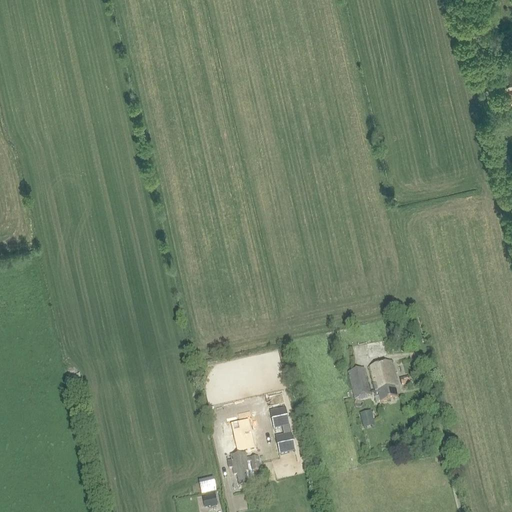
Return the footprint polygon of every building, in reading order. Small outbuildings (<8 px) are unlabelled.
[(498,69),(500,75),(507,74),(505,67),(498,69)] [(511,72),(507,74),(500,75),(503,88),(511,86),(511,72)] [(395,387),(398,386),(392,362),(368,368),(374,392),(377,392),(380,403),(397,399),(395,387)] [(353,400),(369,396),(363,369),(347,373),(353,400)] [(409,384),(408,377),(399,379),(401,386),(409,384)] [(285,409),(269,412),(273,430),(282,428),(283,436),(275,438),(279,455),(295,452),(285,409)] [(363,429),(374,426),(370,411),(359,414),(363,429)] [(237,454),(254,450),(249,421),(231,425),(233,433),(235,433),(237,441),(234,441),(235,446),(238,445),(238,450),(236,450),(237,454)] [(230,457),(231,462),(228,463),(229,467),(232,467),(233,475),(237,475),(239,488),(247,486),(245,472),(248,471),(244,454),(230,457)] [(251,471),(259,470),(257,458),(249,459),(251,471)] [(216,506),(214,496),(201,498),(203,508),(216,506)]
